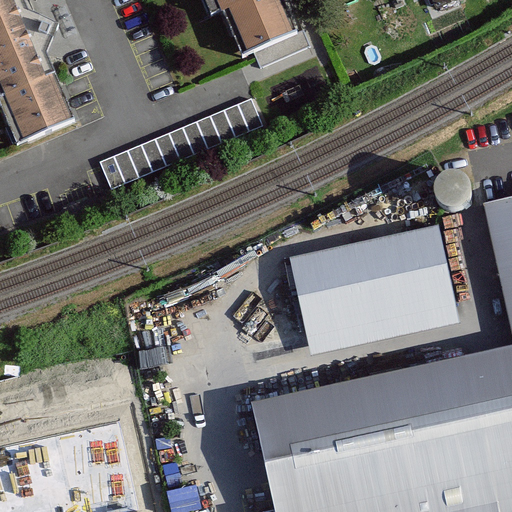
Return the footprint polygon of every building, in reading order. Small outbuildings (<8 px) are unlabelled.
[(28,15),(21,0),(0,0),(0,112),(15,148),(74,124),(46,58),(58,27),(28,15)] [(254,52),(295,35),(280,0),(204,0),(211,15),(222,10),(242,57),(254,52)] [(431,0),(437,13),(458,4),(467,0),(431,0)] [(311,47),(304,31),(295,35),(254,52),(258,61),(261,68),(311,47)] [(251,101),(100,164),(111,189),(263,128),(251,101)] [(433,196),(437,205),(444,210),(453,212),(462,208),(468,201),(470,192),(467,183),(459,176),(449,175),(440,179),(434,186),(433,196)] [(97,197),(64,209),(70,226),(103,213),(97,197)] [(511,199),(483,206),(511,340),(511,199)] [(436,230),(290,260),(310,355),(456,324),(436,230)] [(498,511),(465,358),(252,403),(275,511),(498,511)] [(138,511),(120,421),(0,445),(0,511),(138,511)]
